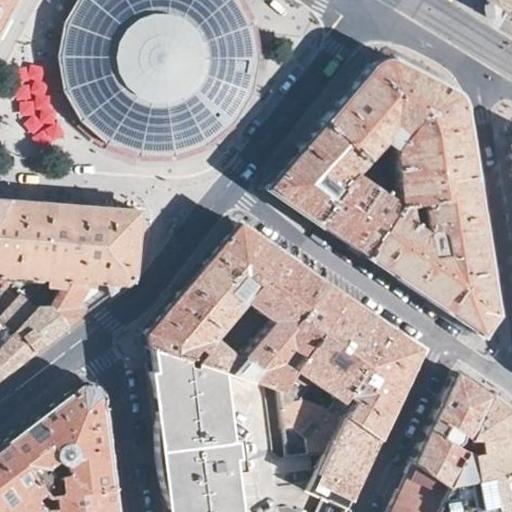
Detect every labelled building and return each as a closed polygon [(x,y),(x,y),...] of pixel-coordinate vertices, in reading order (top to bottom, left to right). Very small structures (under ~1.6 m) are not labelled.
[(0,0),(0,17),(9,0),(0,0)] [(236,0),(63,0),(54,21),(51,44),(50,52),(56,83),(71,110),(94,132),(115,141),(123,145),(137,146),(154,148),(185,142),(192,138),(215,124),(236,98),(248,66),(248,48),(248,38),(248,32),(236,0)] [(511,5),(505,0),(486,0),(486,3),(486,7),(488,11),(491,15),(495,18),(507,24),(511,26),(511,5)] [(394,180),(394,185),(472,181),(465,138),(460,107),(459,100),(457,96),(453,92),(448,88),(437,82),(392,59),(385,57),(380,56),(373,59),(368,63),(345,90),(319,121),(365,159),(381,138),(392,149),(393,154),(394,180)] [(31,57),(1,73),(36,143),(67,128),(31,57)] [(331,233),(361,254),(396,208),(375,191),(354,174),(365,159),(319,121),(284,162),(264,186),(311,219),(331,233)] [(381,138),(365,159),(376,157),(380,150),(381,138)] [(392,149),(381,138),(380,150),(386,153),(393,154),(392,149)] [(381,165),(376,157),(365,159),(376,172),(381,165)] [(384,179),(376,172),(365,159),(354,174),(375,191),(384,179)] [(394,185),(394,180),(387,181),(388,190),(395,195),(394,185)] [(394,185),(395,195),(396,208),(361,254),(378,265),(410,288),(477,333),(492,317),(480,238),(472,181),(394,185)] [(134,241),(136,209),(116,208),(63,204),(4,200),(0,207),(0,272),(63,279),(51,298),(47,290),(35,293),(34,302),(50,306),(65,326),(96,303),(131,277),(134,241)] [(275,248),(235,221),(183,282),(140,332),(142,343),(263,381),(318,278),(275,248)] [(263,381),(275,385),(306,395),(314,383),(335,397),(337,399),(342,395),(348,388),(356,377),(389,326),(349,298),(347,297),(318,278),(263,381)] [(0,365),(6,369),(29,353),(65,326),(50,306),(34,302),(34,303),(18,293),(15,296),(4,286),(0,289),(0,365)] [(403,336),(389,326),(356,377),(348,388),(342,395),(337,399),(335,397),(324,402),(306,395),(275,385),(283,453),(324,448),(339,417),(345,414),(375,436),(396,392),(417,346),(403,336)] [(275,385),(263,381),(142,343),(148,394),(160,494),(161,511),(339,511),(344,503),(307,486),(324,448),(283,453),(275,385)] [(446,481),(485,393),(469,382),(451,369),(427,419),(408,461),(445,483),(446,481)] [(53,494),(110,488),(104,441),(100,405),(97,404),(98,396),(95,388),(90,383),(83,381),(75,382),(72,384),(68,390),(68,395),(62,393),(32,416),(0,440),(44,495),(53,494)] [(496,400),(485,393),(446,481),(511,471),(511,440),(510,430),(507,407),(496,400)] [(307,486),(344,503),(357,475),(375,436),(345,414),(339,417),(324,448),(307,486)] [(0,511),(35,511),(38,507),(44,495),(0,440),(0,511)] [(384,511),(431,511),(445,483),(408,461),(384,511)] [(511,511),(511,471),(446,481),(445,483),(431,511),(445,511),(451,511),(511,511)] [(38,507),(35,511),(112,511),(113,510),(110,488),(53,494),(54,505),(38,507)]
